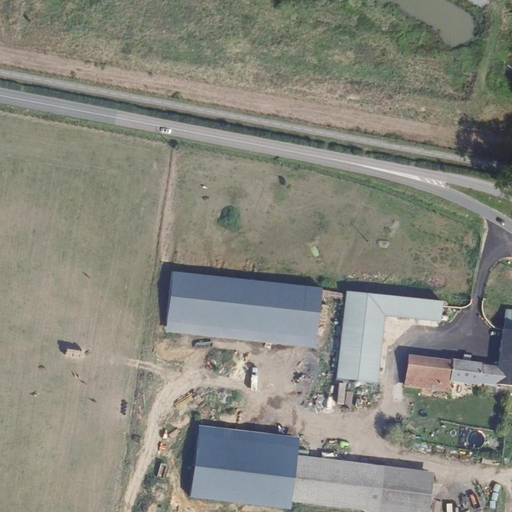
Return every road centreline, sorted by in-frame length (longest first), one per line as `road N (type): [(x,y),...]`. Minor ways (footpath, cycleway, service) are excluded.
road 1 (secondary): [(0,96),(396,173)]
road 2 (track): [(128,511),(172,381),(210,377),(236,386),(257,421)]
road 3 (track): [(511,114),(480,104),(499,14),(488,2)]
road 4 (secondary): [(396,173),(511,228)]
